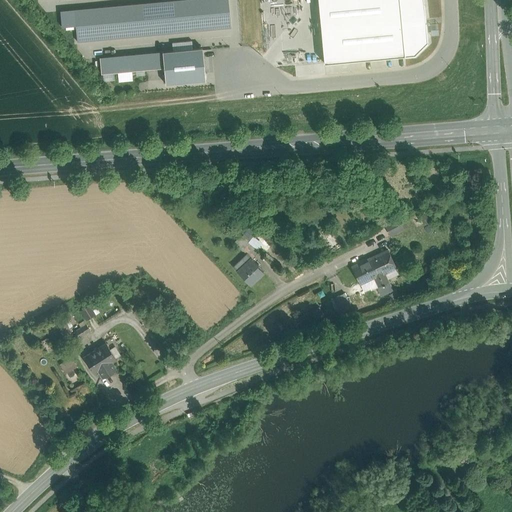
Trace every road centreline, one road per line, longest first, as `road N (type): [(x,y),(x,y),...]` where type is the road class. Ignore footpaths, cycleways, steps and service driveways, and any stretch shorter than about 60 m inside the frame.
road 1 (secondary): [(12,511),(88,445),(164,400),(457,298)]
road 2 (primary): [(0,168),(496,130)]
road 3 (unclassified): [(451,0),(448,48),(426,71),(280,87),(240,69)]
road 4 (secondary): [(495,0),(496,130)]
